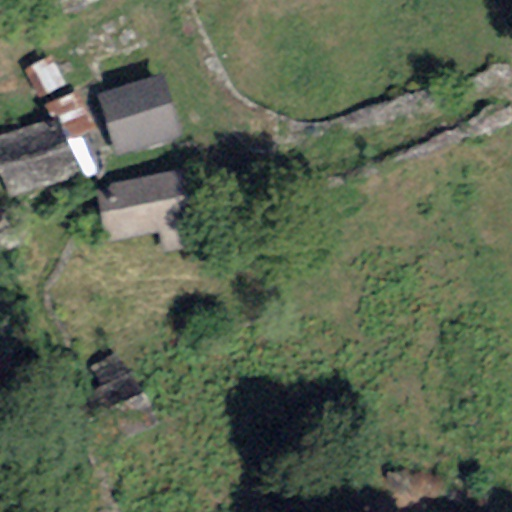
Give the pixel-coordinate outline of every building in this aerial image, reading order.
[(100,0),(54,0),(60,17),(101,4),(100,0)] [(162,77),(97,96),(115,158),(181,139),(162,77)] [(56,118),(0,133),(0,188),(3,201),(74,181),(56,118)] [(177,172),(96,189),(107,241),(159,231),(164,254),(193,248),(177,172)] [(0,222),(0,243),(8,239),(0,222)] [(9,293),(0,297),(0,366),(38,345),(9,293)] [(154,425),(122,354),(71,377),(103,448),(154,425)]
